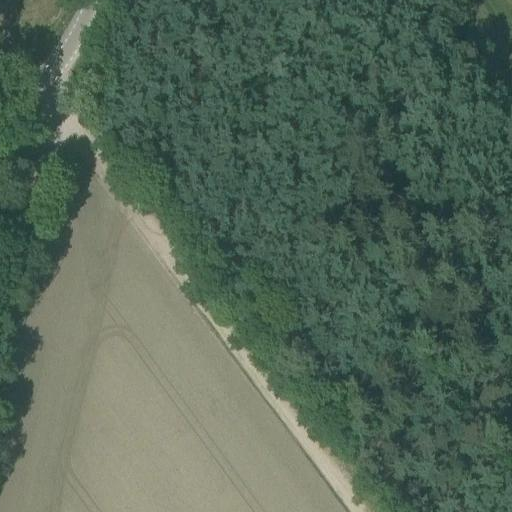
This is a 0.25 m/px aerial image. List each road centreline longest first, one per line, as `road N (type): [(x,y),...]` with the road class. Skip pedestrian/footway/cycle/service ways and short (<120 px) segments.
road 1 (track): [(57,65),(60,128),(352,511)]
road 2 (unclassified): [(20,92),(68,56),(92,0)]
